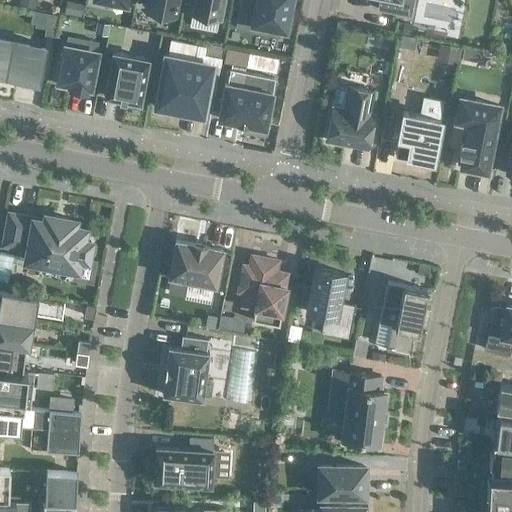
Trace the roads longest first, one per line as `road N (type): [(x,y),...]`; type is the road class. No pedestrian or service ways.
road 1 (residential): [(163,179),(132,353),(118,511)]
road 2 (residential): [(420,511),(428,411),(460,236)]
road 3 (residential): [(320,0),(280,201)]
road 4 (unclassified): [(460,236),(280,201)]
road 5 (unclassified): [(163,179),(0,147)]
